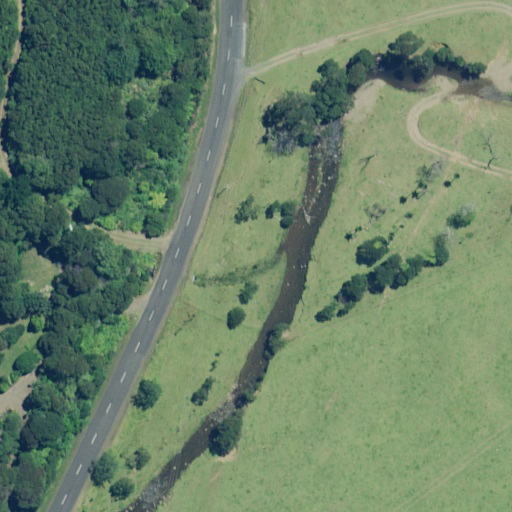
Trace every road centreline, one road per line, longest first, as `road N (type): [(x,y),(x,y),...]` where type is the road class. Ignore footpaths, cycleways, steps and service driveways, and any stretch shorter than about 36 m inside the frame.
road 1 (tertiary): [(237,0),(228,82),(192,221),(62,511)]
road 2 (track): [(511,10),(491,1),(443,8),(228,82)]
road 3 (track): [(511,173),(423,138),(417,123),(431,98),(511,67)]
